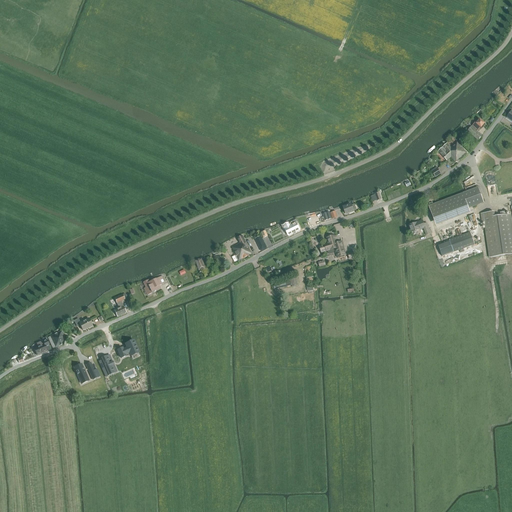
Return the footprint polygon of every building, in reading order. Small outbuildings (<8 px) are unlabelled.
[(475,123),(473,126),(477,129),(476,130),(472,126),(467,132),(478,140),(482,136),(477,131),(480,128),(481,128),(485,124),(480,119),(476,124),(475,123)] [(467,153),(457,142),(451,147),(447,143),(438,151),(447,161),(451,157),(456,163),(467,153)] [(441,174),(437,167),(432,171),(436,177),(441,174)] [(487,174),(488,190),(495,189),(494,174),(487,174)] [(478,188),(429,207),(434,221),(484,203),(478,188)] [(351,205),(343,208),(346,214),(354,211),(356,210),(355,205),(352,206),(351,205)] [(494,212),(481,214),(482,223),(485,223),(490,258),(511,255),(511,230),(510,215),(506,215),(506,212),(501,213),(501,216),(495,217),(494,212)] [(452,226),(441,230),(444,241),(470,231),(465,216),(450,222),(452,226)] [(411,234),(416,232),(424,229),(426,236),(431,234),(427,223),(424,225),(423,221),(408,226),(411,234)] [(288,236),(300,230),(296,223),(290,226),(289,225),(288,225),(287,225),(285,226),(284,227),(284,228),(288,236)] [(470,232),(449,240),(450,242),(439,246),(443,256),(454,252),(475,245),(470,232)] [(240,244),(232,247),(234,252),(239,262),(253,255),(252,253),(243,236),(237,239),(240,244)] [(335,249),(337,258),(346,256),(342,245),(337,246),(334,236),(327,238),(329,244),(325,245),(321,247),(322,253),(327,252),(328,254),(330,255),(334,253),(335,252),(334,250),(335,249)] [(347,254),(349,260),(357,257),(355,252),(347,254)] [(205,268),(202,258),(195,260),(199,271),(205,268)] [(306,277),(313,275),(313,273),(315,272),(314,264),(304,266),(306,277)] [(149,280),(144,283),(146,288),(145,289),(148,295),(161,289),(160,286),(165,283),(162,276),(150,283),(149,280)] [(292,287),(298,286),(296,276),(290,277),(292,287)] [(114,298),(119,308),(114,311),(117,317),(126,313),(121,301),(125,300),(123,295),(114,298)] [(80,322),(79,319),(74,321),(77,327),(80,325),(83,330),(88,328),(89,328),(93,326),(89,318),(80,322)] [(67,343),(61,331),(48,338),(53,349),(59,346),(59,347),(67,343)] [(43,342),(44,344),(34,348),(37,356),(47,351),(46,348),(49,346),(47,340),(43,342)] [(122,348),(118,350),(121,359),(126,357),(125,355),(130,353),(131,356),(138,353),(133,341),(126,345),(128,348),(123,350),(122,348)] [(101,361),(99,362),(106,377),(114,373),(113,370),(115,369),(111,359),(109,360),(107,356),(100,359),(101,361)] [(81,364),(74,367),(76,372),(77,375),(80,381),(87,378),(81,364)] [(91,364),(87,367),(93,380),(100,377),(97,370),(94,371),(91,364)]
